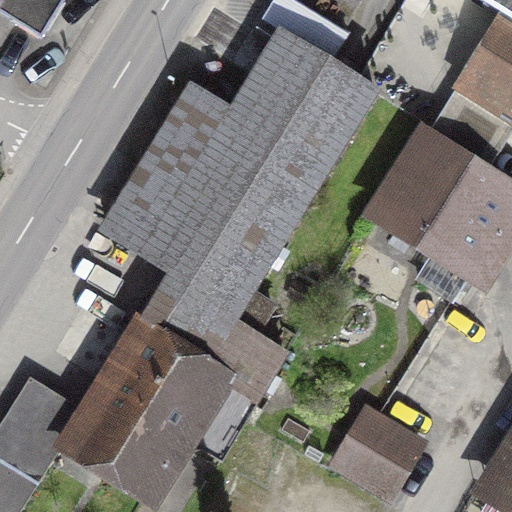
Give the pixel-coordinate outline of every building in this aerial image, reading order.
[(0,0),(0,15),(40,40),(64,0),(0,0)] [(511,0),(482,0),(511,18),(511,19),(467,91),(511,118),(511,0)] [(232,324),(375,96),(330,68),(348,38),(298,6),(280,36),(283,38),(230,123),(189,97),(107,227),(184,275),(76,446),(152,495),(184,443),(219,465),(285,357),(232,324)] [(481,136),(450,117),(388,215),(484,277),(511,232),(511,201),(460,169),(481,136)] [(0,511),(19,511),(77,421),(24,388),(0,427),(0,511)] [(370,414),(336,468),(388,501),(421,446),(370,414)] [(511,460),(492,493),(511,505),(511,460)]
